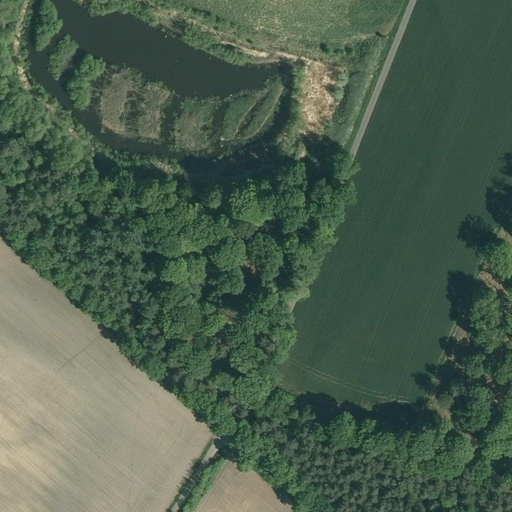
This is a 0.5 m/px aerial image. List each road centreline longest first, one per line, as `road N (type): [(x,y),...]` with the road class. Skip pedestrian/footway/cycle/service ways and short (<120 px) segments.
road 1 (track): [(225,435),(309,281),(419,0)]
road 2 (unclassified): [(225,435),(0,231)]
